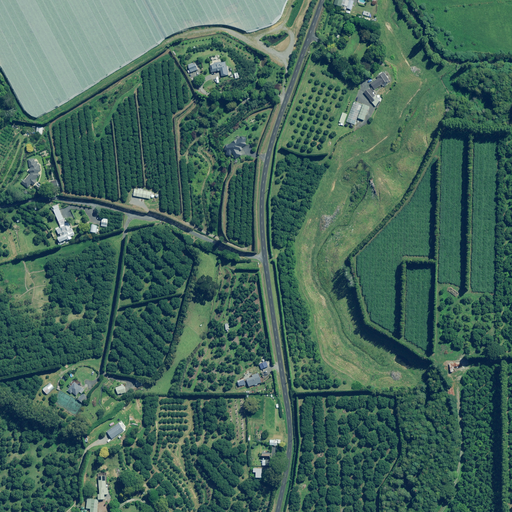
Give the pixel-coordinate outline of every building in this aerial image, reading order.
[(334,0),(333,4),(341,6),(341,8),(347,10),(346,12),(350,13),(354,1),(352,0),(349,0),(349,1),(347,0),(334,0)] [(228,74),(226,61),(221,62),(221,61),(210,64),(212,72),(220,70),(221,76),(228,74)] [(196,68),(194,63),(187,66),(190,72),(194,71),(193,69),(196,68)] [(390,81),(384,72),(376,76),(378,78),(370,83),(374,89),(382,84),(383,86),(390,81)] [(347,81),(338,78),(324,116),(332,119),(347,81)] [(354,84),(349,82),(335,120),(341,123),(340,125),(343,125),(357,89),(354,84)] [(371,88),(370,89),(369,88),(364,92),(375,106),(380,101),(373,93),(374,91),(371,88)] [(357,118),(362,104),(354,101),(346,121),(355,124),(357,118)] [(362,104),(357,118),(364,120),(369,107),(362,104)] [(227,145),(225,145),(224,150),(226,151),(225,154),(229,156),(233,154),(235,158),(241,155),(239,151),(242,149),(241,148),(247,145),(246,138),(241,136),(241,138),(237,140),(236,139),(231,142),(232,143),(227,145)] [(34,162),(34,159),(28,160),(29,167),(30,168),(28,171),(30,173),(25,180),(24,179),(21,182),(27,188),(31,183),(33,185),(36,181),(35,180),(39,175),(37,173),(40,170),(39,165),(36,162),(34,162)] [(151,192),(140,190),(141,188),(139,188),(139,190),(135,189),(134,196),(150,198),(151,192)] [(67,224),(61,227),(60,225),(55,227),(56,229),(59,235),(61,235),(62,236),(63,235),(65,239),(74,235),(70,227),(68,227),(67,224)] [(460,366),(460,362),(449,364),(450,372),(453,372),(453,369),(454,369),(454,367),(460,366)] [(261,383),(258,373),(251,375),(252,377),(246,379),(248,387),(261,383)] [(81,388),(74,382),(67,391),(70,393),(71,392),(76,396),(81,388)] [(54,388),(49,383),(42,390),(47,395),(54,388)] [(126,392),(123,385),(115,388),(117,394),(120,393),(121,394),(126,392)] [(87,398),(82,394),(77,399),(81,403),(83,400),(84,401),(87,398)] [(119,422),(106,432),(111,439),(124,430),(119,422)] [(262,469),(253,469),(253,472),(255,473),(255,478),(261,478),(262,469)] [(105,488),(98,489),(99,495),(97,495),(97,500),(105,499),(105,495),(106,495),(105,488)]
